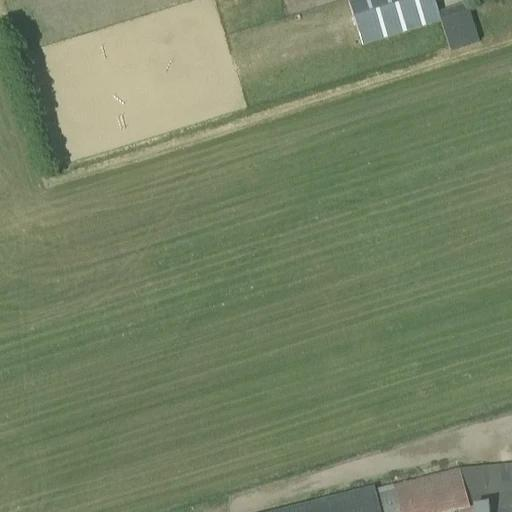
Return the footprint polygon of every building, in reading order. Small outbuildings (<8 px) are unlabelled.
[(102,101),(124,95),(95,0),(72,0),(46,8),(91,154),(115,146),(102,101)] [(152,114),(440,24),(450,53),(453,54),(478,45),(466,6),(438,16),(432,0),(335,0),(136,63),(152,114)] [(265,0),(140,0),(151,35),(265,0)] [(48,173),(90,160),(46,17),(5,28),(48,173)] [(167,141),(183,136),(179,123),(163,127),(167,141)] [(511,511),(511,467),(459,471),(374,493),(374,491),(293,511),(511,511)]
